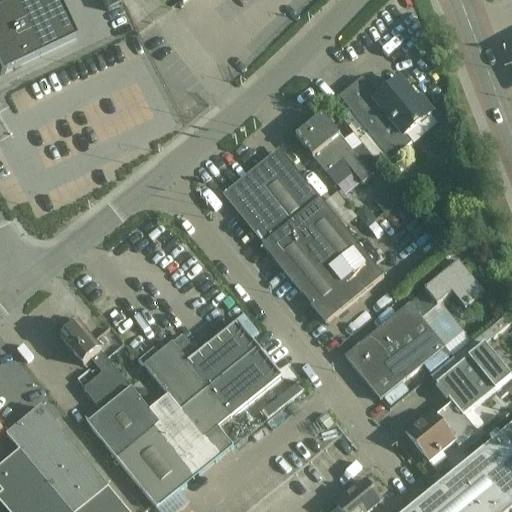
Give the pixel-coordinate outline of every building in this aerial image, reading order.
[(56,0),(23,0),(0,11),(0,77),(13,71),(76,41),(56,0)] [(101,0),(109,13),(123,6),(119,0),(101,0)] [(363,81),(339,100),(391,163),(412,146),(406,138),(432,117),(420,101),(417,104),(400,83),(385,95),(388,99),(381,104),(363,81)] [(335,188),(352,174),(362,187),(372,179),(323,118),(296,140),(335,188)] [(319,203),(293,171),(281,156),(228,199),(266,246),(263,248),(327,327),(384,280),(320,201),(319,203)] [(425,295),(434,306),(437,310),(456,294),(470,311),(485,299),(459,267),(425,295)] [(434,306),(425,295),(345,361),(380,404),(445,351),(419,319),(434,306)] [(113,370),(73,321),(65,327),(70,333),(61,341),(84,369),(91,363),(104,378),(113,370)] [(188,367),(172,347),(159,358),(155,353),(141,365),(140,364),(138,365),(143,372),(145,370),(169,399),(168,399),(181,415),(259,352),(238,326),(188,367)] [(437,387),(454,408),(464,420),(511,381),(485,348),(437,387)] [(282,380),(259,352),(181,415),(168,399),(150,414),(113,370),(104,378),(84,394),(102,416),(90,427),(88,425),(87,426),(156,511),(157,511),(234,451),(219,431),(282,380)] [(464,420),(454,408),(437,421),(433,416),(407,438),(429,466),(455,444),(459,449),(476,435),(464,420)] [(0,471),(0,493),(3,497),(15,511),(125,511),(41,410),(7,439),(20,455),(0,471)] [(511,430),(501,439),(411,511),(510,511),(511,511),(511,430)] [(373,511),(382,504),(366,484),(336,509),(339,511),(373,511)]
